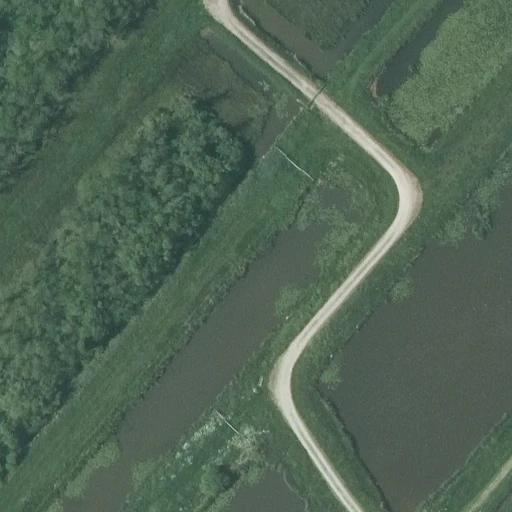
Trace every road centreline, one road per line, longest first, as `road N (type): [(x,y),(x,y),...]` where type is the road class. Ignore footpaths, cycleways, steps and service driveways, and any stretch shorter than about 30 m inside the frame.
road 1 (track): [(153,511),(279,383)]
road 2 (track): [(220,0),(266,57),(333,108)]
